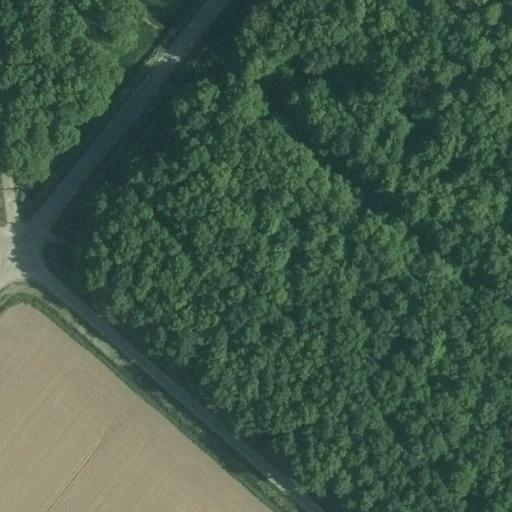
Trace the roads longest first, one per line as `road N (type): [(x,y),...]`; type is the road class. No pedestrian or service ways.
road 1 (unclassified): [(314,511),(24,250)]
road 2 (unclassified): [(24,250),(225,0)]
